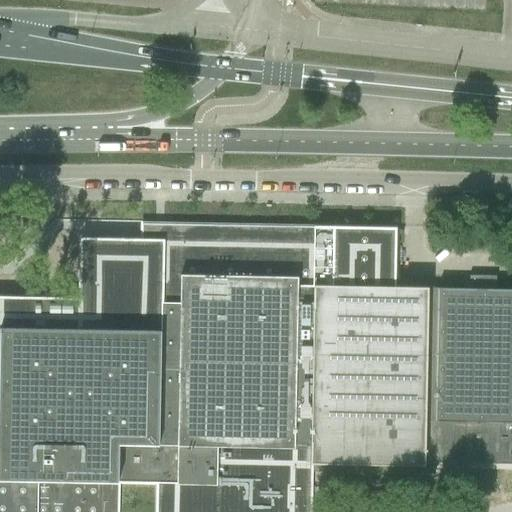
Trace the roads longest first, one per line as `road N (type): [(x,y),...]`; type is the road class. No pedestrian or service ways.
road 1 (unclassified): [(0,182),(511,186)]
road 2 (primary): [(113,140),(386,145)]
road 3 (unclassified): [(511,57),(251,30)]
road 4 (primary): [(223,69),(0,34)]
road 5 (unclassified): [(212,26),(67,19),(0,25)]
road 6 (primary): [(392,86),(223,69)]
road 7 (unclassified): [(113,140),(194,98),(223,69)]
road 8 (primary): [(386,145),(511,149)]
road 9 (primary): [(511,99),(392,86)]
